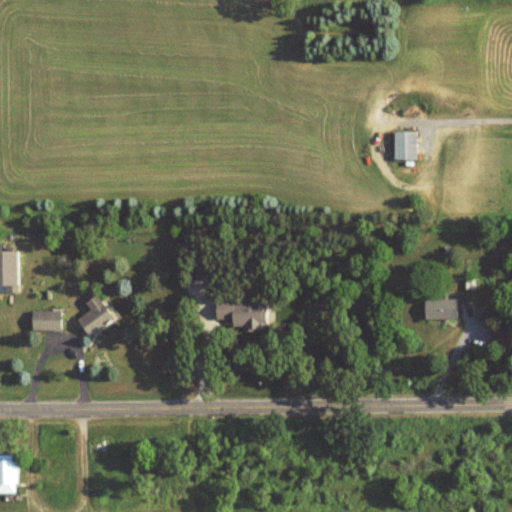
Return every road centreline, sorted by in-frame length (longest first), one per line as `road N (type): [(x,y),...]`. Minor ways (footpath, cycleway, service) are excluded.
road 1 (tertiary): [(511,404),(189,407)]
road 2 (tertiary): [(189,407),(0,408)]
